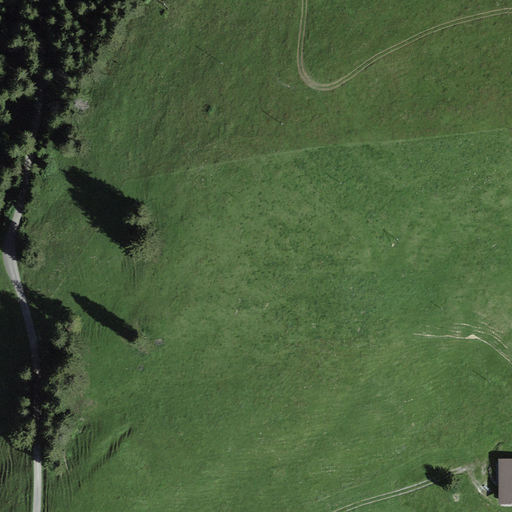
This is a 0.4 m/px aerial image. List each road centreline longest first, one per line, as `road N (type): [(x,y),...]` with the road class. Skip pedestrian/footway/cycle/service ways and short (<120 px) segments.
road 1 (track): [(46,0),(37,112),(10,246),(39,375),(37,483)]
road 2 (track): [(473,466),(339,511)]
